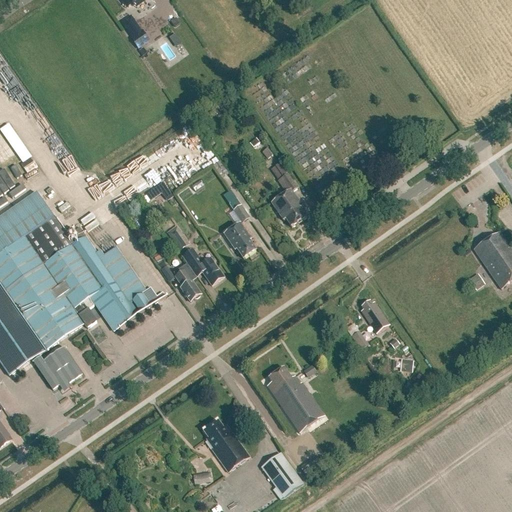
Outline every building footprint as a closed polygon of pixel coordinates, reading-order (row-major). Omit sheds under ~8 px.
[(143,32),(141,33),(131,18),(123,24),(133,39),(131,40),(138,50),(150,42),(143,32)] [(42,122),(33,127),(38,135),(47,130),(42,122)] [(0,158),(21,146),(12,131),(3,136),(0,131),(0,142),(0,143),(0,142),(0,158)] [(251,144),(255,149),(261,144),(257,139),(251,144)] [(189,154),(201,153),(200,143),(188,144),(189,154)] [(184,145),(172,148),(174,153),(186,150),(184,145)] [(273,156),(266,147),(261,152),(268,160),(273,156)] [(213,166),(221,179),(228,174),(219,161),(213,166)] [(164,162),(141,175),(144,180),(147,185),(170,172),(164,162)] [(283,177),(288,174),(281,164),(276,167),(283,177)] [(132,188),(143,181),(140,176),(129,183),(132,188)] [(284,218),(291,228),(306,217),(299,208),(301,206),(292,194),(297,190),(287,176),(277,183),(284,193),(269,204),(281,220),(284,218)] [(147,196),(151,202),(168,190),(163,184),(147,196)] [(119,196),(130,190),(127,185),(116,192),(119,196)] [(0,363),(10,378),(46,353),(85,326),(88,330),(98,323),(89,311),(94,308),(89,300),(92,298),(102,313),(115,304),(117,306),(116,307),(128,324),(120,330),(120,329),(119,329),(120,330),(168,297),(167,296),(166,296),(167,297),(151,308),(142,295),(146,292),(116,249),(104,257),(100,252),(97,254),(80,229),(68,238),(55,219),(54,219),(37,194),(0,220),(0,363)] [(241,207),(238,203),(233,195),(225,200),(234,212),(242,225),(250,219),(241,207)] [(0,208),(3,211),(14,200),(10,196),(0,205),(0,208)] [(88,211),(76,219),(84,230),(95,222),(88,211)] [(240,225),(224,236),(236,252),(237,251),(244,261),(256,252),(250,243),(251,241),(240,225)] [(169,235),(182,253),(191,246),(178,228),(169,235)] [(511,252),(500,235),(475,252),(502,291),(511,284),(511,252)] [(156,250),(150,254),(153,259),(159,254),(156,250)] [(193,252),(183,259),(197,279),(203,275),(212,288),(224,279),(211,261),(204,266),(193,252)] [(143,264),(138,267),(144,278),(149,275),(143,264)] [(187,266),(175,275),(184,288),(181,290),(182,291),(182,293),(185,295),(190,303),(191,304),(194,301),(196,300),(197,301),(200,299),(200,297),(202,296),(192,283),(197,279),(187,266)] [(161,272),(170,284),(176,280),(167,268),(161,272)] [(365,312),(362,314),(377,336),(390,326),(375,305),(373,306),(371,304),(363,309),(365,312)] [(360,333),(353,338),(362,352),(370,347),(360,333)] [(391,345),(395,351),(401,346),(396,340),(391,345)] [(53,354),(46,358),(45,356),(41,359),(33,364),(35,367),(36,367),(53,392),(66,383),(69,387),(83,377),(64,351),(65,350),(65,349),(54,356),(53,354)] [(401,373),(414,375),(415,363),(403,361),(401,373)] [(268,387),(300,435),(325,417),(303,384),(301,385),(296,378),(293,380),(285,369),(270,379),(273,384),(268,387)] [(6,394),(0,397),(0,402),(3,407),(11,401),(6,394)] [(216,456),(229,474),(250,459),(227,428),(224,430),(218,422),(210,427),(209,427),(205,429),(205,431),(203,432),(209,440),(207,442),(217,455),(216,456)] [(0,449),(11,442),(0,425),(0,449)] [(274,492),(281,502),(284,500),(303,486),(281,455),(262,469),(276,490),(274,492)] [(211,483),(210,475),(194,477),(195,486),(211,483)]
